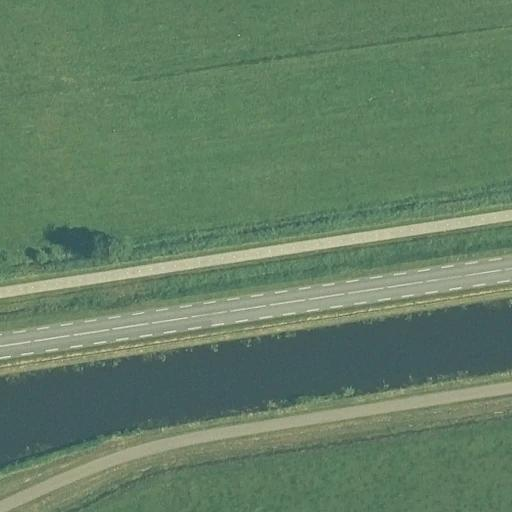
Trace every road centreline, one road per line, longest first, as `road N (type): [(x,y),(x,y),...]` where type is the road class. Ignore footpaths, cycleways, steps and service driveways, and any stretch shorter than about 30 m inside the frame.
road 1 (unclassified): [(0,509),(113,461),(189,440),(511,390)]
road 2 (primary): [(511,270),(0,349)]
